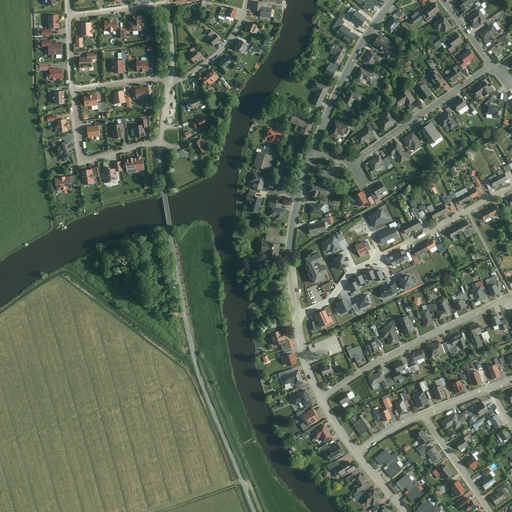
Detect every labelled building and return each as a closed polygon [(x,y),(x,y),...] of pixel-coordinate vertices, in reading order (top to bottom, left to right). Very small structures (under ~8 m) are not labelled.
[(366,0),(362,6),(371,13),(379,3),(374,0),(366,0)] [(474,3),(472,0),(461,0),(457,3),(464,13),(471,9),(469,6),(474,3)] [(262,2),(254,1),(253,10),(260,11),(259,17),(270,19),(272,8),(262,6),(262,2)] [(440,11),(433,3),(425,9),(431,17),(440,11)] [(238,11),(229,8),(229,10),(222,8),(219,17),(226,19),(227,16),(235,19),(238,11)] [(487,21),(479,10),(467,18),(473,26),(478,22),(481,25),(487,21)] [(367,18),(356,11),(350,19),(361,27),(367,18)] [(414,19),(412,21),(416,25),(425,17),(419,11),(412,17),(414,19)] [(133,22),(128,23),(129,32),(143,31),(143,28),(145,25),(148,25),(147,15),(135,16),(132,18),(133,22)] [(59,16),(48,16),(48,29),(60,29),(59,16)] [(400,22),(394,16),(385,27),(391,33),(400,22)] [(453,27),(445,17),(434,25),(439,30),(441,28),(446,33),(453,27)] [(117,20),(104,20),(105,31),(117,30),(117,20)] [(91,23),(81,23),(81,29),(80,29),(80,37),(93,37),(93,29),(92,29),(91,23)] [(257,26),(250,23),(247,31),(255,34),(257,26)] [(498,31),(493,24),(479,33),(484,41),(498,31)] [(351,30),(343,25),(336,36),(351,45),(357,35),(350,31),(351,30)] [(128,38),(127,28),(119,29),(119,38),(128,38)] [(211,38),(208,40),(214,46),(221,40),(212,31),(208,35),(211,38)] [(463,41),(456,33),(448,40),(454,48),(463,41)] [(392,42),(379,34),(373,44),(386,53),(392,42)] [(248,45),(240,40),(235,48),(243,52),(248,45)] [(507,50),(501,42),(491,49),(497,57),(507,50)] [(348,50),(335,43),(330,52),(335,55),(331,61),(340,65),(348,50)] [(62,55),(62,44),(49,45),(49,55),(62,55)] [(192,54),(189,56),(194,63),(201,58),(194,47),(190,51),(192,54)] [(385,58),(369,49),(362,63),(372,68),(375,62),(381,65),(385,58)] [(474,58),(469,49),(459,56),(465,64),(474,58)] [(119,60),(129,59),(128,50),(123,50),(123,53),(119,53),(119,60)] [(233,64),(227,56),(219,63),(225,71),(233,64)] [(92,57),(79,58),(80,68),(92,67),(92,57)] [(433,69),(438,66),(432,58),(428,61),(433,69)] [(124,60),(113,61),(113,74),(124,73),(124,60)] [(148,61),(136,61),(137,72),(148,71),(148,61)] [(237,64),(242,70),(245,68),(239,62),(237,64)] [(463,75),(456,65),(450,70),(452,73),(447,76),(452,82),(463,75)] [(336,70),(329,66),(325,74),(333,77),(336,70)] [(376,75),(360,67),(354,80),(362,84),(364,80),(372,83),(376,75)] [(63,79),(62,69),(50,69),(50,79),(63,79)] [(219,79),(212,70),(201,78),(208,87),(219,79)] [(447,84),(436,70),(428,75),(438,90),(447,84)] [(329,87),(315,80),(311,89),(317,92),(312,103),(321,107),(329,87)] [(485,81),(473,90),(478,97),(482,94),(484,97),(492,92),(485,81)] [(433,96),(424,83),(416,89),(424,101),(433,96)] [(146,88),(135,89),(136,100),(147,99),(146,88)] [(364,95),(350,89),(342,106),(352,110),(356,101),(360,103),(364,95)] [(415,101),(407,89),(400,93),(402,96),(395,101),(399,108),(406,104),(408,107),(415,101)] [(124,92),(113,93),(114,99),(113,99),(114,104),(127,103),(126,98),(124,98),(124,92)] [(65,93),(54,93),(54,104),(65,104),(65,93)] [(97,95),(84,97),(85,107),(98,105),(97,95)] [(462,98),(452,104),(458,112),(467,106),(462,98)] [(198,99),(190,102),(192,109),(201,106),(198,99)] [(504,108),(487,105),(486,114),(494,115),(493,118),(502,119),(504,108)] [(397,123),(388,111),(381,117),(383,120),(378,123),(385,132),(397,123)] [(449,112),(438,120),(444,128),(447,126),(451,130),(458,125),(449,112)] [(206,116),(197,120),(200,128),(209,125),(206,116)] [(313,124),(293,116),(290,123),(302,128),(300,133),(308,136),(313,124)] [(67,120),(57,121),(58,133),(68,132),(67,120)] [(347,127),(334,122),(329,136),(337,139),(339,134),(343,136),(347,127)] [(431,123),(420,131),(430,145),(441,137),(431,123)] [(123,124),(112,126),(114,139),(125,137),(123,124)] [(144,125),(134,126),(135,137),(145,136),(144,125)] [(98,126),(87,127),(89,138),(100,136),(98,126)] [(283,131),(268,127),(265,139),(269,140),(268,143),(279,146),(283,131)] [(374,135),(369,128),(356,137),(361,144),(374,135)] [(185,133),(188,138),(193,135),(190,130),(185,133)] [(413,132),(403,139),(408,148),(411,146),(414,152),(422,146),(413,132)] [(202,138),(191,144),(194,150),(196,149),(200,155),(207,151),(204,145),(205,144),(202,138)] [(68,141),(56,146),(62,162),(68,160),(67,157),(74,155),(68,141)] [(397,142),(386,150),(391,158),(395,155),(401,163),(408,158),(397,142)] [(188,147),(179,151),(182,159),(192,155),(188,147)] [(273,157),(258,152),(254,167),(269,171),(273,157)] [(379,156),(369,163),(374,171),(384,164),(379,156)] [(143,158),(125,161),(127,172),(145,170),(143,158)] [(327,171),(319,169),(317,177),(333,181),(336,168),(328,166),(327,171)] [(116,169),(104,171),(106,183),(113,182),(113,180),(117,180),(116,169)] [(93,170),(81,171),(83,185),(94,183),(93,170)] [(267,177),(253,172),(250,182),(254,183),(253,188),(263,191),(267,177)] [(505,173),(497,178),(501,184),(508,179),(505,173)] [(70,176),(55,179),(57,191),(71,189),(70,176)] [(497,178),(490,182),(493,188),(501,184),(497,178)] [(386,191),(381,182),(372,188),(377,196),(386,191)] [(330,187),(312,183),(310,194),(311,194),(310,197),(320,198),(320,195),(328,197),(330,187)] [(435,186),(430,189),(434,195),(439,193),(435,186)] [(477,189),(457,199),(460,205),(479,195),(477,189)] [(362,192),(353,197),(358,207),(367,202),(362,192)] [(402,202),(408,199),(404,193),(398,196),(402,202)] [(447,194),(443,196),(447,204),(454,201),(451,195),(448,196),(447,194)] [(263,199),(247,195),(245,203),(251,204),(249,211),(259,214),(263,199)] [(277,201),(270,200),(269,207),(270,207),(276,208),(277,201)] [(325,204),(309,205),(309,214),(326,214),(325,204)] [(445,205),(438,209),(441,215),(448,211),(445,205)] [(496,206),(488,210),(492,217),(499,213),(496,206)] [(276,208),(270,207),(268,217),(274,218),(273,221),(283,223),(286,210),(276,208)] [(382,209),(367,217),(373,228),(388,220),(382,209)] [(438,209),(430,213),(434,219),(441,215),(438,209)] [(488,210),(481,214),(484,221),(492,217),(488,210)] [(418,220),(410,224),(414,230),(421,226),(418,220)] [(324,222),(308,225),(310,235),(326,232),(324,222)] [(467,222),(448,232),(452,239),(464,232),(470,228),(467,222)] [(410,224),(403,227),(406,234),(414,230),(410,224)] [(280,228),(267,227),(266,241),(274,241),(273,244),(279,244),(280,228)] [(382,245),(399,237),(394,227),(377,235),(382,245)] [(476,232),(473,227),(470,228),(464,232),(467,238),(476,232)] [(334,236),(321,243),(326,252),(330,250),(332,254),(341,249),(338,242),(336,239),(334,236)] [(266,241),(262,240),(261,253),(273,254),(273,244),(274,241),(266,241)] [(432,240),(425,244),(428,250),(436,246),(432,240)] [(364,241),(355,246),(360,256),(369,252),(364,241)] [(279,244),(273,244),(273,254),(272,260),(279,260),(281,244),(279,244)] [(417,257),(428,250),(425,244),(413,250),(417,257)] [(400,263),(409,259),(404,250),(396,254),(400,263)] [(303,259),(314,284),(325,279),(323,275),(328,273),(324,265),(321,267),(320,263),(323,262),(319,252),(303,259)] [(392,267),(400,263),(396,254),(387,258),(392,267)] [(343,255),(333,259),(338,270),(348,266),(343,255)] [(372,270),(366,273),(369,280),(376,278),(377,281),(383,278),(380,271),(374,274),(372,270)] [(410,275),(399,280),(403,290),(414,286),(410,275)] [(356,282),(349,285),(352,291),(359,288),(358,285),(364,282),(361,276),(355,278),(356,282)] [(331,282),(322,286),(324,293),(328,291),(330,290),(329,287),(333,285),(331,282)] [(389,284),(379,289),(383,299),(394,294),(390,286),(389,284)] [(496,284),(488,287),(491,296),(499,293),(496,284)] [(481,286),(471,291),(476,303),(486,299),(481,286)] [(367,294),(354,300),(356,304),(358,310),(371,304),(367,294)] [(441,311),(436,313),(439,321),(452,315),(445,298),(437,302),(441,311)] [(336,303),(340,314),(350,310),(346,299),(336,303)] [(463,300),(454,303),(458,311),(466,308),(463,300)] [(411,315),(414,314),(408,302),(405,303),(411,315)] [(317,320),(320,327),(333,322),(331,316),(328,318),(325,310),(315,315),(317,320)] [(428,310),(420,313),(426,328),(434,325),(428,310)] [(498,315),(490,318),(493,327),(501,324),(498,315)] [(408,316),(398,320),(405,336),(414,332),(408,316)] [(320,327),(317,320),(312,322),(314,331),(321,329),(320,327)] [(478,323),(469,326),(472,334),(478,333),(481,331),(478,323)] [(393,326),(380,331),(383,339),(387,338),(390,346),(400,342),(393,326)] [(282,331),(271,334),(274,346),(285,342),(282,331)] [(489,331),(482,333),(485,340),(491,338),(489,331)] [(462,333),(450,338),(454,346),(458,345),(460,350),(468,347),(462,333)] [(482,343),(478,333),(472,334),(470,335),(474,346),(482,343)] [(379,351),(375,342),(368,345),(372,354),(379,351)] [(440,343),(428,347),(432,357),(444,353),(440,343)] [(360,345),(348,350),(351,359),(355,357),(356,362),(365,358),(360,345)] [(422,350),(410,354),(411,359),(414,358),(415,362),(425,358),(422,350)] [(294,354),(285,357),(287,367),(297,364),(294,354)] [(402,361),(394,364),(397,373),(405,370),(402,361)] [(497,364),(488,367),(492,378),(501,375),(497,364)] [(329,365),(321,368),(323,375),(332,372),(329,365)] [(299,370),(281,377),(284,385),(294,381),(296,386),(304,383),(299,370)] [(478,371),(469,374),(474,386),(483,383),(478,371)] [(382,372),(368,377),(371,385),(385,380),(382,372)] [(464,390),(460,380),(452,383),(456,393),(464,390)] [(446,397),(441,386),(433,389),(437,400),(446,397)] [(305,390),(290,398),(295,406),(302,402),(304,406),(312,402),(305,390)] [(424,391),(412,396),(417,408),(429,404),(424,391)] [(346,393),(338,397),(342,405),(350,400),(346,393)] [(384,399),(387,408),(394,406),(390,397),(384,399)] [(403,400),(395,403),(400,415),(408,412),(403,400)] [(488,411),(483,402),(475,408),(481,416),(488,411)] [(313,409),(302,415),(309,426),(319,421),(313,409)] [(388,409),(380,413),(383,422),(391,419),(388,409)] [(456,413),(441,422),(445,429),(452,424),(456,429),(463,424),(462,422),(467,419),(464,414),(458,417),(456,413)] [(497,415),(490,420),(495,429),(503,424),(497,415)] [(361,418),(353,424),(361,435),(369,430),(361,418)] [(482,419),(473,425),(477,431),(480,429),(479,426),(484,423),(482,419)] [(333,437),(325,424),(311,433),(316,440),(321,437),(324,442),(333,437)] [(463,431),(466,437),(473,433),(470,427),(463,431)] [(422,429),(414,435),(421,445),(429,439),(422,429)] [(507,429),(498,434),(503,442),(511,437),(507,429)] [(464,438),(455,443),(460,451),(469,445),(464,438)] [(344,453),(338,443),(325,451),(331,461),(344,453)] [(441,457),(434,447),(426,453),(433,463),(441,457)] [(476,448),(471,451),(474,457),(479,454),(476,448)] [(385,450),(375,458),(381,465),(384,463),(386,465),(393,460),(385,450)] [(479,464),(475,458),(468,462),(472,469),(479,464)] [(393,460),(386,465),(389,468),(386,471),(391,478),(402,470),(393,460)] [(347,461),(336,468),(341,476),(347,473),(348,474),(356,470),(353,464),(350,465),(347,461)] [(453,474),(446,466),(439,471),(446,480),(453,474)] [(358,486),(353,488),(357,493),(368,487),(360,473),(349,480),(350,483),(355,481),(358,486)] [(406,487),(408,491),(415,485),(407,475),(396,484),(402,491),(406,487)] [(496,482),(491,475),(480,481),(485,489),(496,482)] [(466,491),(458,480),(450,486),(458,496),(466,491)] [(439,488),(441,491),(452,484),(450,481),(439,488)] [(410,493),(407,496),(413,503),(423,494),(415,485),(408,491),(410,493)] [(371,503),(373,506),(381,501),(375,490),(361,498),(366,506),(371,503)] [(502,490),(491,498),(497,507),(502,503),(501,502),(507,498),(502,490)] [(433,511),(436,510),(428,500),(418,508),(420,511),(433,511)] [(471,511),(477,508),(472,500),(464,505),(468,511),(471,511)]
